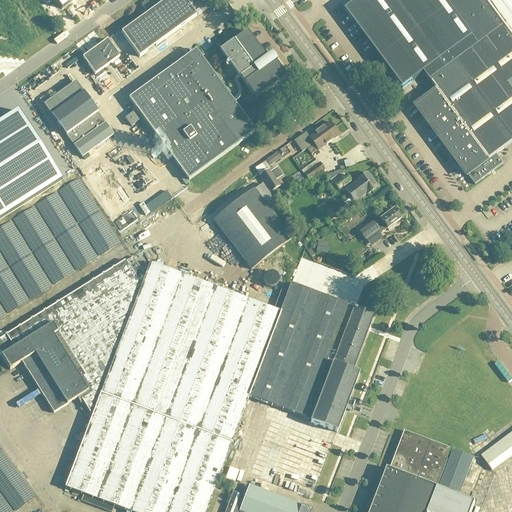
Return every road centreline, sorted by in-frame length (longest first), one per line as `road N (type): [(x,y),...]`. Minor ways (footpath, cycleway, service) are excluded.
road 1 (unclassified): [(341,511),(410,333),(475,276)]
road 2 (unclassified): [(160,229),(341,95)]
road 3 (tertiary): [(475,276),(341,95)]
road 4 (unclassified): [(0,87),(123,0)]
